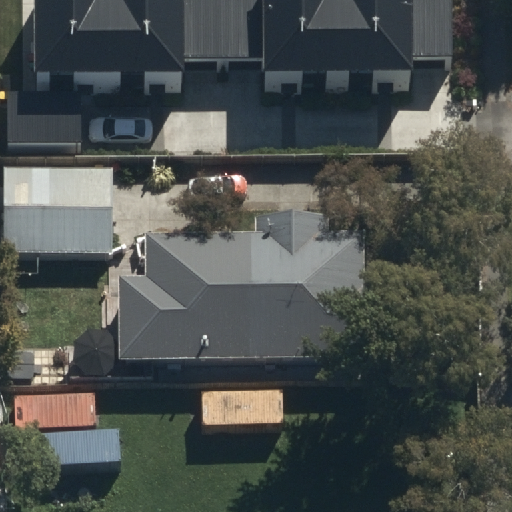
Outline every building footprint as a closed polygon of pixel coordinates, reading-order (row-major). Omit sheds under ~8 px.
[(450,0),(36,0),(36,90),(182,90),(182,68),(264,68),(264,94),(413,93),(413,68),(450,68),(450,0)] [(6,104),(6,154),(80,154),(80,104),(6,104)] [(114,182),(4,183),(5,269),(115,268),(114,182)] [(254,231),(146,233),(147,277),(119,278),(120,358),(366,355),(364,228),(329,229),(329,213),(254,214),(254,231)] [(283,395),(202,398),(203,437),(284,434),(283,395)] [(96,405),(18,408),(20,449),(43,448),(45,486),(123,483),(121,448),(98,449),(96,405)]
